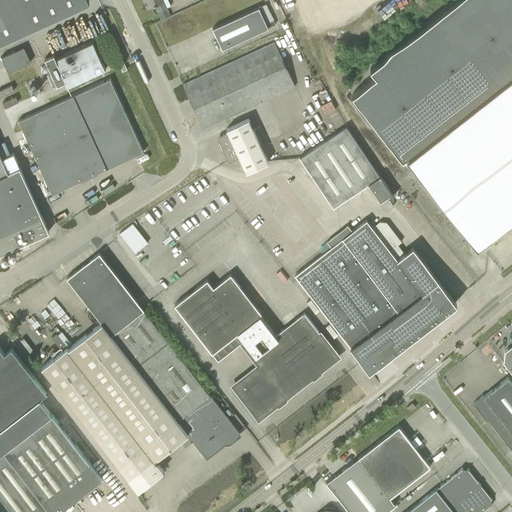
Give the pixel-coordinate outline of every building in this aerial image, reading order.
[(0,38),(84,0),(0,0),(0,253),(49,231),(20,166),(8,171),(0,154),(0,38)] [(153,3),(161,19),(170,15),(163,0),(144,0),(147,6),(153,3)] [(352,95),(402,158),(406,156),(511,72),(511,7),(511,6),(511,5),(511,0),(457,0),(370,68),(376,76),(352,95)] [(264,17),(268,27),(276,24),(266,3),(259,7),(264,17)] [(213,28),(217,38),(264,17),(259,7),(213,28)] [(264,17),(217,38),(222,49),(268,27),(264,17)] [(55,58),(54,54),(45,58),(51,72),(47,74),(53,86),(66,80),(68,86),(106,69),(93,41),(55,58)] [(0,81),(8,78),(7,75),(35,63),(25,42),(0,54),(0,59),(6,73),(0,75),(0,81)] [(183,84),(204,128),(295,86),(274,42),(183,84)] [(511,72),(406,156),(443,203),(477,246),(511,218),(511,72)] [(18,120),(52,193),(143,151),(110,78),(18,120)] [(14,90),(11,84),(0,89),(0,96),(14,90)] [(18,101),(16,96),(3,102),(5,107),(18,101)] [(268,161),(248,118),(227,128),(228,132),(220,135),(218,139),(228,162),(240,157),(246,171),(268,161)] [(347,126),(300,157),(333,207),(369,182),(378,196),(389,193),(392,197),(394,196),(392,193),(347,126)] [(10,167),(20,163),(15,152),(6,156),(10,167)] [(366,219),(335,244),(295,275),(350,346),(363,362),(369,370),(456,302),(454,300),(413,246),(397,259),(366,219)] [(372,227),(390,250),(398,244),(401,241),(387,222),(380,221),(372,227)] [(135,253),(148,242),(133,223),(119,234),(135,253)] [(142,310),(143,309),(99,252),(67,277),(102,322),(111,334),(142,310)] [(212,352),(237,332),(253,352),(251,353),(260,364),(234,385),(259,417),(338,356),(304,312),(276,334),(260,315),(262,313),(231,273),(213,287),(207,279),(175,304),(212,352)] [(210,396),(143,309),(142,310),(111,334),(191,439),(205,456),(228,438),(230,440),(239,432),(211,395),(210,396)] [(191,439),(111,334),(102,322),(68,348),(116,409),(154,459),(177,441),(181,447),(191,439)] [(64,343),(56,332),(51,336),(59,347),(64,343)] [(511,344),(505,351),(503,362),(511,372),(511,344)] [(0,452),(4,450),(52,413),(39,398),(47,392),(12,347),(5,352),(0,346),(0,452)] [(68,348),(67,346),(42,366),(128,477),(137,489),(162,469),(154,459),(116,409),(68,348)] [(484,395),(473,403),(487,420),(487,419),(511,450),(511,382),(508,377),(484,395)] [(416,406),(412,402),(407,406),(410,411),(416,406)] [(52,413),(4,450),(47,506),(51,511),(55,511),(101,477),(52,413)] [(399,426),(379,441),(394,461),(414,446),(399,426)] [(326,482),(349,511),(386,511),(396,505),(390,497),(410,481),(394,461),(379,441),(326,482)] [(414,446),(394,461),(410,481),(430,466),(414,446)] [(4,450),(0,452),(0,494),(13,511),(39,511),(47,506),(4,450)] [(436,488),(405,511),(480,511),(491,504),(491,505),(491,503),(491,501),(492,499),(492,497),(491,498),(481,485),(482,485),(478,481),(468,469),(469,469),(469,468),(467,468),(465,468),(463,468),(461,467),(461,468),(462,468),(436,488)]
